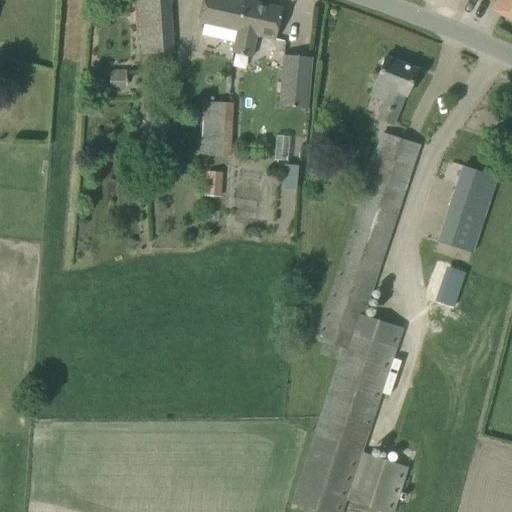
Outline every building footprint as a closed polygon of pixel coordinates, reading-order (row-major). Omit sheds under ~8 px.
[(136,0),(140,55),(172,53),(168,0),(136,0)] [(202,0),(198,23),(203,24),(236,31),(242,0),(202,0)] [(282,9),(245,0),(242,0),(236,31),(233,43),(231,53),(251,57),(256,36),(274,40),(277,28),(282,9)] [(511,20),(511,0),(494,0),(490,10),(511,20)] [(282,55),(277,107),(307,109),(311,57),(282,55)] [(404,97),(415,69),(384,57),(373,85),(387,91),(376,119),(390,125),(401,96),(404,97)] [(109,73),(110,86),(128,85),(127,72),(109,73)] [(202,102),(200,156),(230,157),(232,104),(202,102)] [(274,134),(273,159),(287,160),(288,135),(274,134)] [(361,316),(417,146),(381,134),(313,339),(323,343),(319,355),(336,360),(289,503),(314,511),(341,511),(345,500),(381,511),(392,511),(407,468),(361,453),(402,329),(361,316)] [(294,188),(295,165),(283,165),(282,188),(294,188)] [(461,166),(448,205),(482,216),(495,177),(461,166)] [(222,172),(206,171),(204,196),(221,197),(222,172)]
